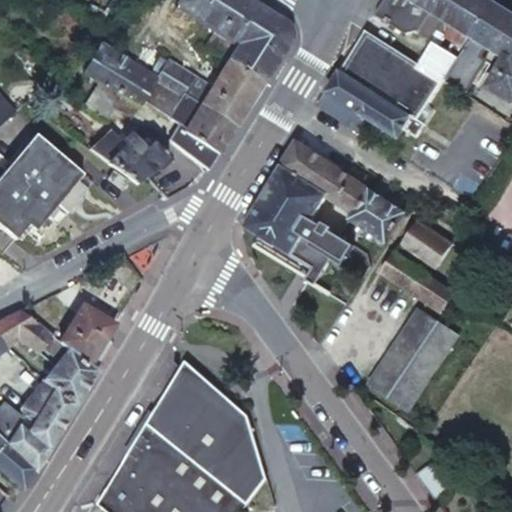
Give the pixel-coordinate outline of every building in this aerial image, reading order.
[(108,0),(103,9),(113,15),(123,0),(122,0),(108,0)] [(244,0),(179,0),(174,8),(212,31),(219,36),(236,46),(227,61),(261,84),(270,70),(287,44),(289,39),(289,36),(289,31),(286,27),(284,24),(244,0)] [(381,0),(377,8),(374,14),(404,33),(417,30),(428,12),(409,0),(381,0)] [(409,0),(428,12),(434,0),(409,0)] [(482,0),(434,0),(428,12),(436,17),(458,30),(470,37),(490,4),(482,0)] [(90,3),(86,11),(91,14),(108,23),(113,15),(103,9),(90,3)] [(511,17),(504,13),(490,4),(470,37),(458,30),(451,40),(464,48),(457,59),(443,81),(446,82),(447,84),(460,92),(465,95),(485,62),(479,58),(486,47),(504,58),(487,87),(511,101),(511,17)] [(451,40),(458,30),(436,17),(428,12),(417,30),(431,44),(444,52),(451,40)] [(219,36),(212,31),(203,46),(227,61),(236,46),(219,36)] [(422,68),(418,65),(387,46),(363,31),(361,34),(352,48),(373,62),(386,71),(415,89),(420,92),(431,74),(422,68)] [(464,48),(451,40),(444,52),(457,59),(464,48)] [(443,81),(457,59),(444,52),(431,44),(418,65),(422,68),(431,74),(443,81)] [(200,105),(211,86),(168,60),(161,70),(153,83),(146,78),(99,47),(84,70),(137,106),(141,100),(167,117),(172,108),(182,95),(200,105)] [(390,106),(408,118),(416,104),(415,89),(386,71),(373,62),(369,68),(348,55),(347,57),(337,73),(354,84),(390,106)] [(245,108),(261,84),(227,61),(211,86),(200,105),(233,128),(245,108)] [(153,83),(161,70),(154,66),(146,78),(153,83)] [(396,137),(406,121),(408,118),(390,106),(354,84),(337,73),(333,81),(325,92),(317,106),(351,126),(359,131),(367,118),(396,137)] [(434,100),(446,82),(443,81),(431,74),(420,92),(434,100)] [(472,99),(465,95),(460,92),(450,108),(487,132),(489,130),(498,115),(472,99)] [(233,128),(200,105),(182,95),(172,108),(190,120),(185,128),(180,135),(214,157),(217,152),(230,133),(233,128)] [(4,100),(0,103),(0,122),(13,109),(4,100)] [(114,107),(107,117),(125,123),(129,117),(114,107)] [(190,120),(172,108),(167,117),(185,128),(190,120)] [(440,138),(447,125),(421,109),(413,121),(431,133),(440,138)] [(511,124),(509,122),(502,117),(498,115),(489,130),(511,144),(511,124)] [(427,156),(440,138),(431,133),(413,121),(408,118),(406,121),(396,137),(399,139),(427,156)] [(480,164),(496,174),(502,166),(505,160),(506,158),(472,136),(453,123),(447,125),(440,138),(461,152),(465,154),(474,160),(480,164)] [(132,186),(143,176),(164,155),(150,139),(145,144),(139,138),(135,142),(126,133),(120,139),(110,129),(88,148),(97,154),(103,159),(109,164),(114,168),(132,186)] [(64,191),(75,199),(85,187),(77,179),(82,173),(31,133),(15,152),(39,171),(30,182),(54,202),(64,191)] [(327,197),(354,213),(370,188),(323,159),(295,141),(291,149),(279,168),(304,183),(327,197)] [(66,210),(75,199),(64,191),(54,202),(30,182),(39,171),(15,152),(0,170),(0,229),(13,241),(26,226),(34,232),(57,204),(66,210)] [(312,220),(327,197),(304,183),(279,168),(272,179),(242,227),(289,256),(290,255),(312,220)] [(367,231),(387,199),(375,191),(370,188),(354,213),(350,220),(367,231)] [(386,242),(405,210),(387,199),(367,231),(386,242)] [(321,227),(312,220),(290,255),(311,268),(303,280),(312,285),(331,255),(342,262),(353,245),(347,242),(330,231),(332,228),(323,222),(321,227)] [(451,244),(417,221),(402,244),(437,266),(451,244)] [(445,289),(393,254),(385,265),(380,273),(430,305),(440,312),(453,294),(445,289)] [(54,298),(27,312),(43,327),(69,312),(54,298)] [(65,346),(88,367),(116,322),(85,301),(59,341),(65,346)] [(448,346),(458,330),(426,310),(418,305),(370,379),(373,382),(408,405),(421,386),(448,346)] [(22,308),(0,319),(0,331),(6,341),(17,335),(37,351),(51,334),(43,327),(27,312),(22,308)] [(41,378),(76,405),(96,373),(88,367),(65,346),(45,372),(41,378)] [(186,365),(151,419),(162,428),(208,465),(244,493),(252,499),(266,482),(254,436),(251,425),(249,420),(214,389),(208,384),(186,365)] [(28,438),(47,451),(67,419),(76,405),(41,378),(38,381),(17,407),(18,415),(36,426),(28,438)] [(16,455),(34,471),(40,462),(47,451),(28,438),(36,426),(18,415),(10,428),(0,442),(16,455)] [(96,506),(103,511),(241,511),(247,506),(240,501),(244,493),(208,465),(162,428),(151,419),(96,506)] [(0,470),(22,490),(34,471),(16,455),(0,442),(0,470)] [(428,492),(434,501),(457,484),(445,469),(423,485),(428,492)] [(247,506),(252,499),(244,493),(240,501),(247,506)]
